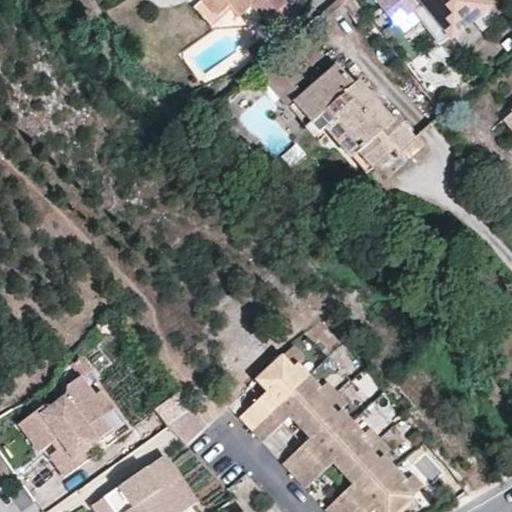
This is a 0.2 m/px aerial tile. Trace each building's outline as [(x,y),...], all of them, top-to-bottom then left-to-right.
[(222,21),(202,0),(187,0),(213,29),(222,21)] [(202,0),(222,21),(233,11),(239,18),(252,5),(266,22),(287,3),(284,0),(202,0)] [(329,27),(347,11),(345,8),(346,5),(346,2),(345,0),(335,0),(316,18),(321,18),(329,27)] [(368,19),(353,0),(345,0),(346,2),(346,5),(345,8),(347,11),(358,27),(368,19)] [(490,8),(483,0),(378,0),(376,2),(396,26),(414,11),(427,27),(436,20),(452,39),(469,24),(488,9),(490,8)] [(279,37),(301,19),(287,3),(266,22),(279,37)] [(480,38),(499,23),(488,9),(469,24),(480,38)] [(452,39),(436,20),(427,27),(443,46),(452,39)] [(302,80),(278,51),(257,70),(285,103),(298,92),(294,87),(302,80)] [(392,120),(358,82),(355,85),(338,65),(302,97),(289,108),(319,142),(331,133),(366,174),(394,150),(398,154),(415,138),(396,117),(392,120)] [(289,108),(302,97),(298,92),(285,103),(289,108)] [(228,129),(227,96),(217,106),(215,109),(215,113),(215,115),(228,129)] [(486,125),(479,98),(465,102),(472,128),(486,125)] [(511,112),(503,120),(511,130),(511,112)] [(296,370),(302,365),(290,353),(279,363),(290,375),(296,370)] [(251,432),(307,382),(296,370),(290,375),(279,363),(254,385),(266,398),(241,421),(251,432)] [(52,443),(58,439),(64,447),(58,452),(51,457),(67,479),(93,460),(90,454),(114,437),(90,405),(90,402),(97,397),(83,378),(72,386),(70,395),(48,410),(45,406),(21,423),(41,451),(52,443)] [(298,430),(323,408),(314,398),(318,394),(307,382),(251,432),(264,446),(290,422),(298,430)] [(314,398),(323,408),(335,397),(326,387),(318,394),(314,398)] [(117,442),(132,431),(103,393),(97,397),(90,402),(90,405),(114,437),(117,442)] [(345,408),(335,397),(323,408),(333,419),(339,413),(345,408)] [(293,475),(349,424),(339,413),(333,419),(323,408),(298,430),(309,443),(284,465),(293,475)] [(206,429),(190,410),(168,426),(188,448),(206,429)] [(341,473),(366,451),(357,441),(361,437),(349,424),(293,475),(306,488),(333,464),(341,473)] [(357,441),(366,451),(378,440),(369,431),(361,437),(357,441)] [(58,439),(52,443),(58,452),(64,447),(58,439)] [(366,451),(374,460),(380,454),(386,449),(378,440),(366,451)] [(331,511),(344,511),(393,468),(380,454),(374,460),(366,451),(341,473),(351,484),(327,506),(331,511)] [(183,511),(193,505),(163,459),(94,505),(98,511),(183,511)] [(393,468),(344,511),(370,511),(377,507),(381,511),(390,511),(411,494),(400,482),(403,479),(393,468)] [(403,479),(400,482),(411,494),(421,485),(411,473),(403,479)]
